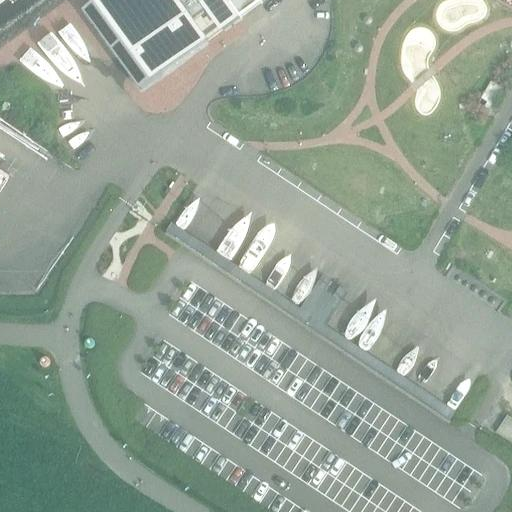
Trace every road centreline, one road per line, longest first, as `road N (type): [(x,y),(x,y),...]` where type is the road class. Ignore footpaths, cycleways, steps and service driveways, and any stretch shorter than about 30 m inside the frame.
road 1 (residential): [(190,511),(101,450),(72,392),(64,338)]
road 2 (residential): [(64,338),(80,280),(120,210)]
